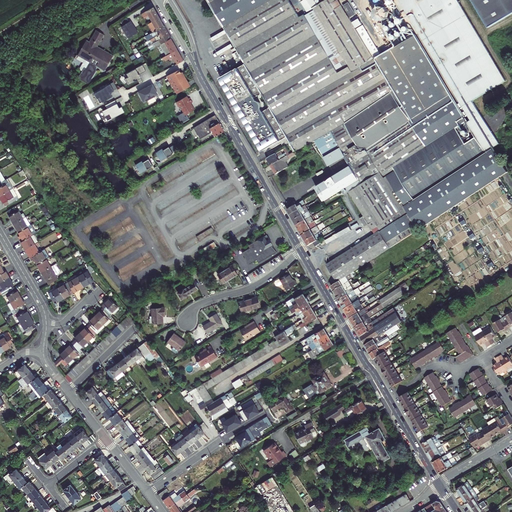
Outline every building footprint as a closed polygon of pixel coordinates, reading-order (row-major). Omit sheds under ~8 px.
[(291,145),(292,144),(327,124),(331,130),(341,148),(352,166),(359,179),(346,188),(364,216),(369,224),(375,234),(327,265),(337,282),(420,229),(421,229),(499,178),(508,172),(492,149),(500,144),(480,113),(471,120),(475,126),(470,129),(467,122),(415,36),(376,59),(374,59),(337,0),(326,0),(317,6),(313,0),(304,0),(301,2),(307,11),(313,8),(314,10),(345,60),(341,62),(342,64),(339,66),(340,68),(337,70),(305,16),(304,15),(300,18),(289,0),(208,0),(246,64),(223,77),(265,150),(286,138),(291,145)] [(506,82),(457,0),(399,0),(464,108),(473,103),(472,102),(506,82)] [(511,14),(511,0),(471,0),(489,29),(511,14)] [(349,3),(343,6),(350,18),(356,15),(349,3)] [(388,5),(374,6),(374,20),(388,20),(388,5)] [(149,16),(153,22),(157,19),(156,17),(158,16),(153,7),(141,14),(144,19),(149,16)] [(345,60),(314,10),(305,16),(337,70),(340,68),(339,66),(342,64),(341,62),(345,60)] [(157,19),(153,22),(149,24),(153,32),(164,26),(158,16),(156,17),(157,19)] [(123,26),(129,22),(126,18),(120,21),(123,26)] [(123,26),(121,27),(129,38),(138,32),(130,21),(129,22),(123,26)] [(147,35),(150,40),(166,30),(164,26),(153,32),(147,35)] [(363,26),(357,29),(375,57),(380,54),(363,26)] [(85,53),(83,58),(90,62),(86,69),(84,68),(79,77),(88,83),(96,69),(95,68),(96,66),(102,69),(104,65),(107,67),(111,59),(106,56),(108,53),(97,46),(104,35),(96,30),(89,42),(87,45),(84,43),(80,51),(85,53)] [(151,42),(152,44),(169,34),(166,30),(150,40),(148,41),(146,42),(147,44),(151,42)] [(151,50),(155,48),(161,44),(165,42),(171,39),(169,34),(152,44),(148,46),(151,50)] [(171,39),(165,42),(171,53),(177,50),(171,39)] [(167,55),(171,53),(165,42),(161,44),(167,55)] [(167,55),(162,58),(163,60),(164,59),(165,60),(170,58),(171,59),(174,57),(177,64),(184,61),(177,50),(171,53),(167,55)] [(125,79),(128,85),(137,80),(139,84),(143,82),(141,78),(142,78),(140,74),(146,71),(143,65),(136,68),(136,69),(127,74),(128,77),(125,79)] [(179,70),(168,75),(178,93),(190,86),(188,82),(184,76),(183,76),(179,70)] [(223,77),(220,78),(263,151),(265,150),(223,77)] [(106,87),(94,93),(100,103),(112,97),(109,93),(117,89),(114,82),(106,86),(106,87)] [(139,92),(144,101),(157,94),(152,84),(148,86),(148,87),(139,92)] [(185,97),(176,102),(179,107),(180,106),(185,115),(194,109),(191,103),(192,102),(190,97),(188,98),(186,99),(185,97)] [(103,111),(108,121),(125,112),(122,107),(120,108),(118,109),(116,105),(118,104),(115,100),(105,105),(107,109),(103,111)] [(480,113),(473,103),(464,108),(471,120),(480,113)] [(197,126),(197,128),(198,127),(201,132),(211,126),(210,124),(217,120),(218,122),(219,121),(215,115),(197,126)] [(198,127),(197,128),(198,129),(196,130),(200,138),(212,132),(215,137),(224,131),(219,121),(218,122),(217,120),(210,124),(211,126),(201,132),(198,127)] [(471,120),(467,122),(470,129),(475,126),(471,120)] [(294,152),(310,142),(315,139),(331,130),(327,124),(292,144),(291,145),(294,152)] [(331,130),(315,139),(325,157),(341,148),(331,130)] [(165,146),(155,152),(161,160),(172,153),(171,153),(172,152),(169,147),(168,147),(167,146),(166,147),(165,146)] [(271,165),(276,174),(289,166),(286,161),(290,159),(289,158),(295,155),(294,152),(288,155),(271,165)] [(267,158),(271,165),(288,155),(286,153),(283,154),(278,157),(276,153),(267,158)] [(135,164),(140,172),(151,166),(151,165),(152,164),(148,157),(135,164)] [(359,179),(352,166),(316,187),(324,201),(346,188),(359,179)] [(0,183),(0,196),(13,189),(7,179),(5,180),(0,183)] [(13,189),(0,196),(0,197),(5,206),(18,199),(13,189)] [(287,210),(293,220),(309,211),(306,205),(303,200),(289,208),(287,210)] [(14,207),(8,211),(10,215),(17,211),(14,207)] [(11,222),(13,225),(23,219),(25,217),(23,214),(21,215),(18,211),(9,216),(12,221),(11,222)] [(293,220),(296,225),(311,217),(310,215),(311,214),(309,211),(293,220)] [(296,225),(299,230),(314,221),(311,217),(296,225)] [(15,227),(18,232),(28,227),(23,219),(13,225),(14,228),(15,227)] [(299,230),(302,235),(316,226),(314,221),(299,230)] [(19,238),(21,242),(30,236),(33,234),(35,233),(31,225),(30,225),(28,227),(18,232),(21,237),(19,238)] [(302,235),(305,241),(320,232),(316,226),(302,235)] [(351,226),(326,239),(328,243),(353,230),(351,226)] [(200,240),(215,231),(212,227),(197,236),(200,240)] [(321,235),(320,232),(305,241),(308,246),(313,242),(319,239),(320,239),(318,237),(321,235)] [(272,245),(266,235),(248,246),(250,249),(242,253),(249,265),(257,260),(259,263),(277,252),(271,246),(272,245)] [(23,247),(24,250),(35,244),(30,236),(21,242),(23,247)] [(207,252),(218,246),(215,241),(204,248),(207,252)] [(27,253),(30,258),(39,252),(35,246),(38,244),(38,243),(35,244),(24,250),(26,253),(27,253)] [(34,259),(37,264),(46,259),(49,257),(45,249),(39,252),(30,258),(32,261),(34,259)] [(46,259),(37,264),(40,270),(39,270),(41,273),(51,267),(46,259)] [(51,267),(41,273),(42,276),(43,276),(49,285),(61,278),(54,266),(51,267)] [(231,266),(218,274),(223,283),(237,275),(231,266)] [(0,282),(10,277),(6,271),(4,271),(3,268),(0,270),(0,282)] [(78,277),(84,287),(94,281),(88,271),(78,277)] [(288,274),(275,282),(275,283),(276,286),(278,286),(282,284),(286,290),(297,284),(295,281),(293,282),(288,274)] [(350,274),(331,286),(334,291),(348,281),(347,280),(352,277),(350,274)] [(13,284),(10,277),(0,282),(0,284),(3,290),(0,292),(2,294),(14,288),(12,285),(13,284)] [(78,277),(68,282),(74,292),(84,287),(78,277)] [(334,291),(336,295),(351,286),(348,281),(334,291)] [(59,288),(64,298),(74,292),(68,282),(59,288)] [(194,283),(178,293),(182,299),(187,296),(187,295),(198,289),(194,283)] [(336,295),(339,300),(354,291),(351,286),(336,295)] [(379,300),(382,304),(402,290),(400,287),(379,300)] [(16,291),(14,288),(2,294),(4,298),(7,296),(11,303),(21,297),(17,290),(16,291)] [(59,288),(48,294),(53,302),(56,300),(57,302),(64,298),(59,288)] [(339,300),(342,305),(356,295),(359,294),(360,293),(357,288),(354,291),(339,300)] [(402,290),(382,304),(373,310),(370,311),(372,314),(404,294),(402,290)] [(292,298),(286,302),(291,311),(307,302),(309,300),(306,296),(304,297),(302,294),(294,298),(292,298)] [(342,305),(344,309),(359,300),(356,295),(342,305)] [(13,314),(25,307),(23,304),(25,304),(21,297),(11,303),(8,305),(13,314)] [(257,297),(238,303),(241,312),(260,307),(257,297)] [(102,306),(103,308),(110,315),(117,308),(109,299),(102,306)] [(359,300),(344,309),(347,314),(362,304),(359,300)] [(294,316),(298,314),(310,307),(307,302),(291,311),(294,316)] [(347,314),(350,318),(364,309),(362,304),(347,314)] [(16,317),(20,323),(31,317),(25,307),(13,314),(13,315),(14,318),(16,317)] [(164,307),(152,308),(152,316),(150,316),(150,319),(149,319),(149,323),(152,323),(152,324),(162,324),(162,318),(161,318),(161,316),(165,316),(164,307)] [(299,316),(302,319),(312,313),(313,312),(310,307),(298,314),(299,316)] [(103,324),(111,317),(110,315),(103,308),(95,316),(103,324)] [(365,345),(380,335),(385,332),(394,326),(402,321),(400,317),(395,310),(394,308),(377,319),(380,324),(360,336),(365,345)] [(350,318),(352,323),(367,313),(364,309),(350,318)] [(511,312),(502,318),(509,328),(511,326),(511,324),(511,323),(511,312)] [(299,325),(300,327),(311,321),(316,318),(316,315),(314,313),(312,313),(302,319),(301,320),(303,323),(299,325)] [(367,313),(352,323),(355,327),(370,318),(367,313)] [(209,323),(203,326),(209,336),(215,333),(214,329),(222,324),(216,314),(209,318),(211,322),(209,324),(209,323)] [(97,334),(105,327),(103,324),(95,316),(89,321),(91,323),(88,325),(96,334),(97,334)] [(35,324),(31,317),(20,323),(26,333),(35,328),(33,325),(35,324)] [(355,327),(357,332),(372,322),(370,318),(355,327)] [(498,332),(502,330),(504,329),(505,330),(509,328),(502,318),(493,324),(498,332)] [(377,319),(372,322),(357,332),(360,336),(380,324),(377,319)] [(239,330),(245,339),(245,340),(259,331),(253,321),(250,323),(250,324),(248,326),(239,330)] [(88,341),(96,334),(88,325),(80,333),(88,341)] [(284,337),(287,335),(294,331),(291,326),(275,337),(277,340),(277,341),(281,339),(284,337)] [(396,329),(394,326),(385,332),(387,334),(396,329)] [(490,327),(483,331),(491,344),(494,343),(491,338),(496,336),(490,327)] [(306,345),(309,344),(326,333),(323,328),(306,339),(308,342),(305,343),(306,345)] [(461,338),(463,338),(459,331),(457,332),(455,328),(447,333),(460,354),(456,357),(460,363),(473,355),(467,345),(466,346),(461,338)] [(477,330),(473,332),(480,345),(485,342),(487,346),(491,344),(483,331),(479,333),(477,330)] [(0,334),(0,342),(5,350),(11,347),(10,345),(13,343),(7,333),(4,335),(3,333),(0,334)] [(80,349),(88,341),(80,333),(74,338),(76,340),(73,342),(80,349)] [(326,333),(309,344),(311,347),(312,349),(329,339),(326,333)] [(178,352),(185,342),(173,334),(168,342),(175,347),(173,349),(174,351),(176,353),(178,352)] [(365,345),(367,349),(383,339),(380,335),(365,345)] [(367,349),(370,353),(388,342),(387,340),(389,339),(387,336),(383,339),(367,349)] [(329,339),(307,352),(311,357),(333,344),(329,339)] [(148,340),(143,344),(155,359),(159,356),(148,340)] [(82,352),(80,349),(73,342),(65,350),(73,359),(79,353),(79,354),(82,352)] [(373,359),(375,357),(385,352),(386,351),(384,348),(390,344),(388,342),(370,353),(373,359)] [(439,342),(410,359),(416,368),(420,365),(420,366),(426,362),(426,361),(434,356),(434,357),(441,353),(440,352),(444,350),(439,342)] [(136,361),(138,363),(145,358),(150,363),(155,359),(143,344),(131,354),(136,361)] [(194,357),(200,367),(217,357),(210,346),(203,350),(203,351),(200,354),(194,357)] [(349,351),(346,346),(336,352),(339,358),(339,357),(343,355),(349,351)] [(65,367),(73,359),(65,350),(59,355),(61,357),(54,363),(55,365),(56,367),(61,362),(65,367)] [(385,352),(375,357),(392,386),(402,381),(385,352)] [(136,361),(131,354),(123,359),(129,366),(136,361)] [(280,354),(272,359),(275,365),(283,360),(280,354)] [(343,355),(339,357),(344,364),(347,362),(343,355)] [(502,355),(498,357),(506,370),(511,366),(511,361),(508,356),(504,359),(502,355)] [(84,369),(91,362),(87,357),(79,364),(84,369)] [(499,375),(506,370),(498,357),(495,359),(498,363),(493,366),(499,375)] [(129,366),(123,359),(117,365),(122,371),(129,366)] [(18,370),(23,377),(30,372),(25,365),(18,370)] [(107,372),(114,382),(124,374),(122,371),(117,365),(107,372)] [(480,372),(478,368),(470,373),(483,395),(492,390),(490,386),(489,387),(484,379),(485,379),(481,372),(480,372)] [(18,370),(14,373),(19,380),(23,377),(18,370)] [(25,387),(28,384),(36,378),(30,372),(23,377),(19,380),(25,387)] [(425,377),(424,377),(442,406),(450,401),(448,397),(449,396),(445,390),(444,390),(439,382),(440,382),(436,376),(435,376),(433,372),(425,377)] [(331,385),(323,373),(312,380),(313,382),(303,389),(308,397),(317,392),(317,393),(331,385)] [(246,375),(239,379),(242,384),(250,380),(246,375)] [(28,384),(34,391),(43,384),(38,377),(36,378),(28,384)] [(239,379),(232,383),(235,388),(242,384),(239,379)] [(43,384),(34,391),(39,398),(41,396),(43,395),(50,389),(48,387),(50,385),(47,381),(43,384)] [(203,384),(196,388),(201,396),(208,392),(206,389),(203,384)] [(92,399),(98,394),(93,388),(86,392),(92,399)] [(43,395),(49,401),(56,396),(50,389),(43,395)] [(98,394),(92,399),(97,406),(106,398),(101,392),(100,393),(98,394)] [(428,426),(408,392),(398,397),(419,432),(421,431),(428,426)] [(189,403),(193,400),(188,394),(184,396),(189,403)] [(455,417),(476,403),(474,401),(470,394),(467,396),(467,397),(460,402),(459,401),(453,405),(454,406),(449,409),(455,417)] [(493,406),(495,409),(503,404),(501,401),(500,401),(499,399),(496,395),(487,400),(491,407),(493,406)] [(49,401),(54,408),(61,403),(56,396),(49,401)] [(284,396),(269,406),(272,411),(278,407),(278,408),(283,405),(287,412),(292,409),(284,396)] [(207,406),(210,411),(222,404),(223,403),(223,400),(221,397),(214,402),(207,406)] [(106,398),(97,406),(102,413),(112,405),(106,398)] [(227,406),(223,400),(223,403),(222,404),(224,408),(218,412),(217,411),(213,414),(215,418),(229,410),(227,406)] [(360,400),(345,409),(347,412),(351,410),(355,416),(366,409),(360,400)] [(47,403),(44,405),(50,412),(52,410),(54,408),(49,401),(47,403)] [(54,408),(60,415),(67,410),(61,403),(54,408)] [(222,404),(210,411),(212,415),(213,414),(217,411),(218,412),(224,408),(222,404)] [(243,409),(239,412),(244,421),(259,412),(254,404),(243,410),(243,409)] [(117,412),(112,405),(102,413),(108,420),(110,418),(117,412)] [(340,414),(336,407),(328,412),(324,414),(328,420),(331,418),(331,419),(340,414)] [(60,415),(65,422),(72,417),(67,410),(60,415)] [(110,418),(115,425),(125,417),(119,410),(117,412),(110,418)] [(298,415),(295,411),(286,417),(289,421),(298,415)] [(501,423),(506,430),(509,428),(509,426),(511,425),(511,424),(511,418),(507,411),(501,414),(505,421),(501,423)] [(241,423),(236,414),(221,423),(227,432),(241,423)] [(267,416),(262,419),(265,423),(266,422),(268,426),(271,424),(267,416)] [(115,425),(120,432),(130,424),(125,417),(115,425)] [(262,419),(248,427),(255,437),(261,434),(259,432),(268,426),(266,422),(265,423),(262,419)] [(489,426),(495,435),(499,432),(501,431),(502,432),(506,430),(501,423),(499,420),(489,426)] [(304,425),(305,428),(294,433),(299,444),(300,443),(301,445),(303,446),(305,445),(305,443),(304,441),(313,437),(311,432),(314,430),(311,422),(304,425)] [(120,432),(126,439),(136,431),(130,424),(120,432)] [(192,432),(197,439),(204,433),(199,427),(197,428),(195,425),(190,430),(192,432)] [(484,433),(481,435),(485,442),(489,440),(489,439),(491,437),(495,435),(489,426),(482,430),(484,433)] [(248,427),(244,430),(245,431),(235,437),(241,446),(246,443),(247,444),(255,439),(255,437),(248,427)] [(365,438),(380,463),(389,458),(381,442),(385,440),(382,435),(383,434),(379,428),(369,434),(367,431),(368,430),(367,427),(359,432),(359,431),(343,440),(346,444),(347,443),(348,445),(350,444),(350,445),(358,441),(358,442),(365,438)] [(74,434),(81,443),(88,438),(81,428),(74,434)] [(126,439),(131,446),(138,440),(141,438),(136,431),(126,439)] [(426,441),(421,431),(419,432),(416,434),(422,443),(426,441)] [(192,432),(185,437),(190,444),(197,439),(192,432)] [(422,443),(424,448),(439,440),(438,438),(441,436),(440,433),(426,441),(422,443)] [(81,443),(74,434),(67,439),(75,449),(81,443)] [(190,444),(185,437),(182,434),(175,439),(176,440),(178,443),(183,450),(190,444)] [(476,434),(469,438),(470,440),(474,447),(479,445),(481,443),(482,445),(485,442),(481,435),(478,437),(476,434)] [(68,454),(75,449),(67,439),(60,445),(68,454)] [(138,446),(141,443),(138,440),(131,446),(129,447),(135,454),(141,449),(138,446)] [(424,448),(427,452),(441,444),(439,440),(424,448)] [(274,442),(263,449),(270,460),(267,462),(270,466),(285,456),(282,451),(281,452),(274,442)] [(183,450),(178,443),(171,448),(176,455),(183,450)] [(427,452),(429,457),(444,449),(441,444),(427,452)] [(68,454),(60,445),(54,450),(54,451),(60,458),(61,459),(68,454)] [(144,447),(141,449),(135,454),(140,461),(146,456),(149,454),(144,447)] [(429,457),(432,461),(446,453),(444,449),(429,457)] [(54,451),(47,456),(53,463),(60,458),(54,451)] [(46,468),(53,463),(47,456),(45,453),(38,458),(46,468)] [(433,462),(436,468),(458,455),(457,453),(454,455),(453,453),(448,456),(446,454),(433,462)] [(95,460),(100,467),(107,461),(102,454),(95,460)] [(146,456),(140,461),(145,468),(151,463),(154,460),(149,454),(146,456)] [(168,455),(164,458),(170,465),(174,462),(168,455)] [(459,457),(458,455),(436,468),(439,473),(458,462),(456,459),(459,457)] [(154,460),(151,463),(145,468),(155,480),(164,473),(154,460)] [(104,475),(113,468),(107,461),(100,467),(98,468),(104,475)] [(118,475),(113,468),(104,475),(101,477),(107,484),(109,482),(111,480),(118,475)] [(15,482),(22,476),(17,469),(9,475),(15,482)] [(127,486),(118,475),(111,480),(116,487),(117,486),(120,490),(127,486)] [(22,487),(27,483),(22,476),(15,482),(20,488),(22,487)] [(273,476),(262,482),(267,490),(278,484),(273,476)] [(22,487),(28,494),(35,488),(29,481),(27,483),(22,487)] [(468,482),(457,489),(462,496),(473,489),(468,482)] [(63,490),(69,497),(76,492),(71,485),(63,490)] [(170,495),(163,500),(168,508),(186,494),(191,491),(192,490),(189,486),(184,490),(184,491),(176,497),(175,494),(176,494),(175,492),(170,496),(170,495)] [(393,493),(397,499),(406,494),(402,487),(393,493)] [(40,495),(35,488),(28,494),(33,501),(40,495)] [(191,491),(186,494),(168,508),(171,511),(179,511),(181,511),(178,507),(189,498),(189,497),(197,492),(194,488),(192,490),(191,491)] [(166,489),(158,495),(161,498),(169,492),(166,489)] [(462,496),(466,503),(477,496),(473,489),(462,496)] [(123,497),(127,502),(131,500),(129,497),(131,495),(128,490),(123,493),(125,495),(123,497)] [(81,498),(76,492),(69,497),(74,504),(81,498)] [(398,508),(411,501),(406,494),(397,499),(393,501),(398,508)] [(45,502),(40,495),(33,501),(38,507),(45,502)] [(479,499),(477,496),(466,503),(471,510),(479,504),(477,501),(479,499)] [(123,497),(116,501),(121,508),(124,505),(127,503),(127,502),(123,497)] [(110,506),(114,511),(121,508),(116,501),(110,506)] [(390,511),(392,511),(398,508),(393,501),(386,505),(390,511)] [(424,508),(426,511),(439,511),(444,509),(440,502),(436,501),(424,508)] [(487,505),(484,501),(479,504),(471,510),(472,511),(482,511),(484,511),(482,509),(487,505)] [(50,509),(45,502),(38,507),(41,511),(56,511),(52,507),(50,509)]
